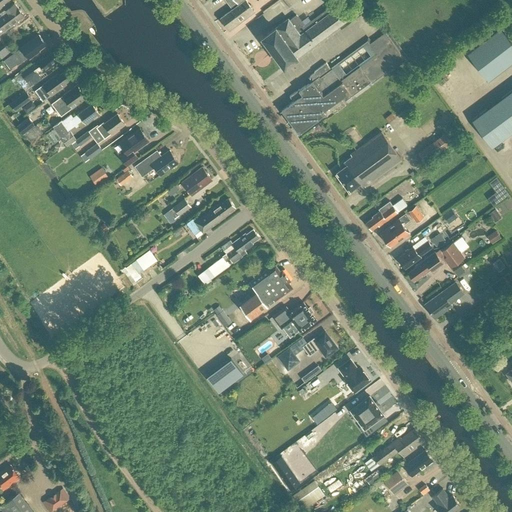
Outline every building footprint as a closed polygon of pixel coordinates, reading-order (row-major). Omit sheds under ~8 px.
[(246,0),(244,0),(239,4),(233,9),(221,18),(230,30),(255,11),(246,0)] [(289,18),(278,26),(278,25),(262,37),(284,67),(299,56),(299,55),(348,19),(338,6),(336,8),(333,3),(305,25),(297,15),(290,20),(289,18)] [(18,20),(24,15),(20,9),(15,13),(3,22),(0,17),(0,33),(14,23),(14,24),(19,21),(18,20)] [(511,60),(511,42),(501,28),(468,54),(488,79),(511,60)] [(314,71),(315,72),(308,77),(308,82),(309,83),(306,86),(305,84),(290,96),(293,101),(281,110),(299,133),(326,113),(328,117),(346,104),(344,101),(346,99),(348,102),(408,58),(388,29),(371,41),(368,37),(329,66),(326,62),(314,71)] [(46,44),(39,34),(12,54),(18,63),(27,56),(29,59),(40,50),(40,49),(46,44)] [(0,46),(0,56),(8,50),(3,44),(0,46)] [(43,57),(33,64),(21,73),(26,80),(43,68),(46,71),(57,63),(56,60),(58,59),(53,52),(44,58),(43,57)] [(52,95),(65,85),(64,83),(72,77),(66,69),(59,75),(57,74),(44,84),(35,90),(43,101),(52,95)] [(57,110),(82,91),(77,84),(52,103),(57,110)] [(511,131),(511,89),(472,119),(492,146),(511,131)] [(15,110),(32,98),(26,91),(10,103),(15,110)] [(61,116),(72,107),(73,108),(87,97),(82,91),(57,110),(61,116)] [(73,117),(71,114),(63,120),(62,119),(53,126),(67,145),(76,139),(69,129),(84,119),(86,122),(100,112),(93,102),(79,112),(73,117)] [(117,113),(103,123),(102,122),(97,126),(105,137),(111,133),(125,123),(117,113)] [(17,124),(22,132),(32,125),(27,117),(17,124)] [(31,141),(43,132),(37,124),(24,133),(31,141)] [(134,151),(149,140),(147,137),(147,136),(144,131),(143,131),(140,128),(130,135),(129,134),(119,142),(126,151),(120,156),(127,166),(138,157),(134,151)] [(88,130),(76,139),(80,145),(92,136),(88,130)] [(349,191),(361,183),(364,188),(403,160),(382,131),(350,154),(352,156),(345,161),(347,164),(336,172),(349,191)] [(425,163),(451,143),(444,133),(418,152),(425,163)] [(97,142),(85,151),(90,158),(102,149),(97,142)] [(179,162),(170,150),(162,156),(155,161),(150,155),(135,165),(143,176),(155,167),(161,175),(179,162)] [(121,184),(133,176),(129,170),(130,169),(128,166),(123,169),(125,172),(116,178),(121,184)] [(212,178),(203,166),(183,182),(191,193),(212,178)] [(97,185),(109,177),(102,167),(90,175),(97,185)] [(487,196),(492,203),(507,193),(495,175),(487,181),(494,191),(487,196)] [(174,185),(167,189),(171,195),(178,191),(174,185)] [(414,203),(419,200),(412,190),(408,194),(414,203)] [(184,197),(173,206),(174,207),(169,210),(163,214),(170,222),(175,218),(179,214),(180,215),(191,206),(184,197)] [(203,232),(231,211),(230,210),(235,206),(232,202),(229,198),(222,203),(221,202),(195,221),(199,226),(201,229),(203,232)] [(379,225),(407,205),(402,198),(393,205),(390,201),(379,209),(380,210),(372,216),(373,217),(366,222),(367,223),(367,225),(369,227),(371,228),(372,229),(378,224),(379,225)] [(424,216),(416,205),(408,211),(416,222),(424,216)] [(450,207),(441,214),(447,222),(456,215),(450,207)] [(489,213),(495,221),(499,218),(497,216),(500,215),(495,208),(489,213)] [(391,245),(408,232),(403,224),(410,219),(406,212),(398,218),(399,219),(382,232),(386,239),(385,241),(388,244),(390,244),(391,245)] [(195,234),(201,229),(199,226),(195,221),(193,218),(186,223),(187,224),(192,230),(195,234)] [(235,247),(227,253),(234,261),(234,262),(243,255),(242,255),(246,252),(244,249),(253,243),(252,242),(259,237),(253,229),(247,233),(246,232),(233,243),(232,243),(235,247)] [(492,243),(501,237),(496,229),(487,235),(492,243)] [(441,231),(432,237),(431,238),(435,244),(438,248),(448,240),(441,231)] [(428,240),(415,250),(413,247),(409,249),(408,249),(405,251),(405,252),(398,258),(402,262),(401,264),(403,266),(405,267),(406,268),(420,257),(420,256),(433,246),(428,240)] [(415,267),(408,272),(414,279),(422,274),(431,268),(433,271),(443,263),(441,260),(443,258),(451,268),(465,257),(453,241),(441,250),(443,253),(438,256),(435,251),(415,266),(415,267)] [(144,269),(157,260),(150,249),(137,259),(144,269)] [(226,253),(222,256),(223,256),(229,265),(234,261),(227,253),(227,252),(226,253)] [(210,266),(198,274),(206,284),(211,280),(211,279),(216,275),(230,265),(229,265),(223,256),(210,266)] [(135,280),(141,276),(132,263),(126,267),(135,280)] [(276,264),(269,269),(268,268),(251,281),(258,291),(240,304),(250,318),(293,287),(288,281),(290,280),(282,269),(280,270),(276,264)] [(460,277),(466,273),(461,265),(453,271),(457,276),(458,276),(460,277)] [(438,315),(452,305),(450,302),(464,292),(455,281),(425,303),(431,312),(435,310),(438,315)] [(300,331),(316,319),(311,312),(313,311),(312,311),(311,312),(309,309),(310,307),(308,308),(303,301),(292,309),(290,311),(287,313),(283,308),(273,316),(281,328),(283,327),(284,327),(284,326),(290,321),(297,331),(299,329),(300,331)] [(223,309),(223,310),(219,305),(213,309),(217,314),(225,326),(232,321),(223,309)] [(337,347),(325,331),(315,338),(314,337),(303,345),(310,355),(320,348),(326,356),(337,347)] [(299,360),(290,348),(279,356),(288,368),(299,360)] [(335,366),(347,356),(345,353),(333,362),(335,366)] [(206,376),(219,392),(243,374),(231,358),(206,376)] [(349,360),(338,368),(346,379),(345,379),(354,391),(369,380),(360,368),(357,370),(349,360)] [(315,374),(321,369),(318,365),(312,370),(315,374)] [(315,386),(328,377),(324,371),(311,380),(315,386)] [(305,381),(311,376),(308,372),(302,377),(305,381)] [(369,395),(357,404),(368,420),(360,426),(367,435),(378,427),(374,421),(384,414),(369,395)] [(402,437),(400,436),(373,456),(379,465),(399,450),(403,457),(417,446),(416,445),(423,439),(414,428),(402,437)] [(369,450),(383,439),(377,433),(364,443),(369,450)] [(412,475),(433,460),(425,449),(404,465),(412,475)] [(295,475),(285,460),(275,467),(286,482),(295,475)] [(11,464),(0,471),(0,483),(4,488),(20,476),(11,464)] [(365,478),(370,484),(386,472),(381,466),(365,478)] [(394,494),(408,484),(398,469),(384,480),(394,494)] [(326,484),(329,490),(341,484),(338,478),(326,484)] [(301,511),(325,495),(315,480),(291,495),(301,511)] [(425,484),(418,489),(422,494),(428,489),(425,484)] [(41,500),(49,511),(70,496),(62,485),(41,500)] [(453,510),(460,505),(453,495),(449,497),(447,495),(447,494),(443,488),(432,496),(439,505),(437,507),(440,511),(453,511),(454,511),(453,510)] [(34,511),(20,491),(0,506),(4,511),(34,511)]
